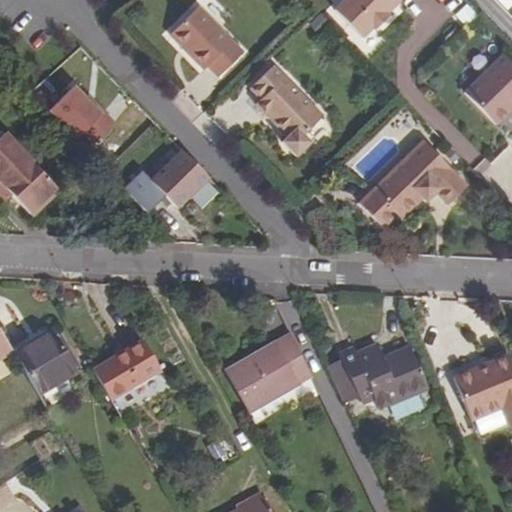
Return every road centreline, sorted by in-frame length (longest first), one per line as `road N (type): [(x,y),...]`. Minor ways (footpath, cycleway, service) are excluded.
road 1 (residential): [(58,0),(288,237),(336,268)]
road 2 (residential): [(0,251),(336,268)]
road 3 (residential): [(336,268),(511,278)]
